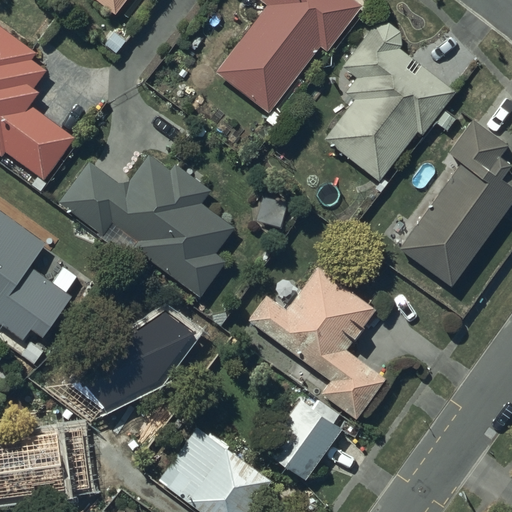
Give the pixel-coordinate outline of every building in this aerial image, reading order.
[(264,0),(214,65),(267,108),(319,42),(324,47),(361,0),(264,0)] [(354,91),(323,131),(378,174),(416,126),(420,129),(454,85),(399,44),(399,25),(390,17),(372,19),(342,60),(355,70),(345,85),(354,91)] [(0,149),(0,150),(3,146),(41,174),(73,131),(28,98),(37,87),(32,83),(46,64),(33,54),(36,50),(0,22),(0,149)] [(462,154),(398,240),(450,278),(511,192),(511,164),(506,160),(510,154),(501,148),(507,139),(473,114),(451,146),(462,154)] [(89,156),(57,195),(101,230),(111,217),(135,236),(130,243),(196,294),(225,257),(213,247),(233,222),(200,196),(210,184),(175,156),(168,165),(147,149),(126,176),(117,177),(89,156)] [(0,315),(22,332),(30,321),(42,330),(70,291),(27,260),(45,235),(0,202),(0,315)] [(265,288),(245,313),(328,374),(319,385),(354,411),(383,372),(344,343),(373,303),(316,260),(285,302),(265,288)] [(309,400),(298,393),(263,443),(305,474),(340,423),(333,418),(337,411),(313,394),(309,400)] [(194,421),(158,473),(211,511),(239,511),(267,474),(194,421)]
